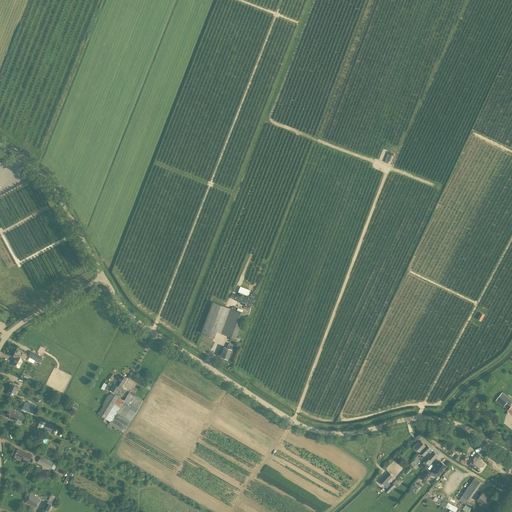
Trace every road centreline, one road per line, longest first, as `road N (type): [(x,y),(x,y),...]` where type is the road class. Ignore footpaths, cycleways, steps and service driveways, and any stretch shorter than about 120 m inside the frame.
road 1 (track): [(291,422),(388,167),(269,119),(314,0)]
road 2 (unclassified): [(511,455),(456,424),(425,419),(326,434),(304,429),(145,327),(98,280)]
road 3 (track): [(276,14),(152,331)]
road 4 (track): [(417,420),(511,242)]
road 5 (unclassified): [(98,280),(48,192),(0,151)]
